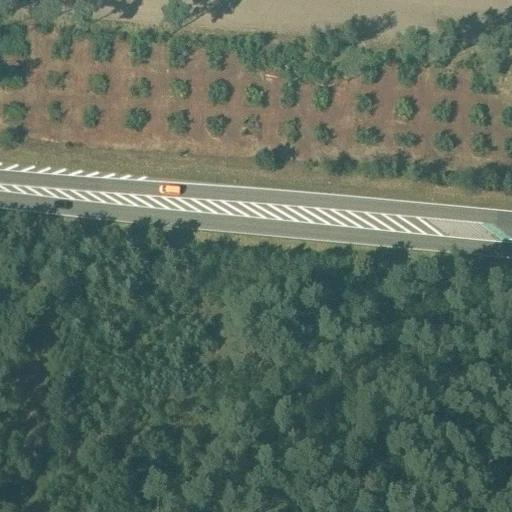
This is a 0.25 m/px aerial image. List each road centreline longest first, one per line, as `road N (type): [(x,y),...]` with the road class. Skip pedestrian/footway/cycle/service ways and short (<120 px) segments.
road 1 (trunk): [(0,197),(511,248)]
road 2 (trunk): [(511,218),(0,176)]
